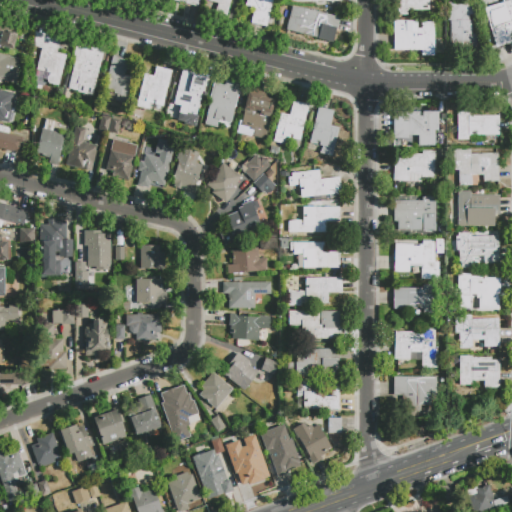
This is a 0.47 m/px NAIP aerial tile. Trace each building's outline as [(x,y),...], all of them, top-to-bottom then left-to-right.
[(204,1),(204,0),(230,0),(227,16),(215,13),(217,4),(204,1)] [(272,0),(272,1),(267,0),(264,10),(245,6),(246,0),(272,0)] [(434,0),(434,10),(431,10),(431,11),(410,10),(410,15),(396,15),(396,0),(434,0)] [(511,41),(495,47),(488,24),(491,23),(486,7),(503,2),(502,0),(511,0),(511,41)] [(478,48),(450,48),(450,20),(447,20),(447,2),(475,2),(475,15),(468,15),(468,20),(471,20),(471,34),(478,34),(478,48)] [(293,6),(339,17),(336,30),(335,30),(332,43),(317,40),(317,38),(285,30),(289,17),(290,17),(293,6)] [(433,56),(421,56),(421,51),(393,51),(393,22),(417,21),(417,28),(421,28),(421,23),(423,23),(423,21),(431,21),(431,23),(433,23),(433,41),(438,41),(439,54),(433,54),(433,56)] [(0,28),(17,33),(13,50),(0,46),(0,28)] [(58,86),(48,83),(47,80),(35,77),(41,49),(34,47),(35,32),(60,38),(57,53),(66,56),(58,86)] [(92,96),(77,92),(77,91),(67,88),(76,56),(73,56),(76,44),(106,51),(103,61),(100,60),(92,96)] [(0,55),(7,57),(7,56),(19,59),(16,71),(20,72),(17,84),(1,81),(1,79),(0,78),(0,55)] [(126,105),(102,99),(112,57),(127,60),(123,76),(132,78),(126,105)] [(148,110),(136,107),(144,74),(153,76),(156,67),(171,71),(162,106),(149,103),(148,110)] [(196,116),(198,116),(196,126),(176,121),(178,111),(185,113),(186,108),(173,104),(182,69),(197,73),(193,88),(202,91),(196,116)] [(213,83),(223,85),(225,80),(240,84),(229,123),(218,120),(216,127),(204,124),(210,99),(209,99),(213,83)] [(264,141),(250,137),(252,131),(249,131),(248,133),(236,130),(238,122),(241,123),(243,113),(242,113),(248,90),(275,98),(264,141)] [(20,95),(15,112),(3,108),(0,120),(0,91),(4,92),(4,91),(20,95)] [(285,145),(273,142),(280,113),(289,116),(293,101),(308,105),(299,140),(287,137),(285,145)] [(332,157),(320,154),(321,146),(309,143),(318,108),(333,112),(329,126),(339,129),(332,157)] [(423,112),(438,112),(438,114),(438,131),(434,131),(434,146),(418,146),(418,136),(409,136),(409,138),(394,138),(394,112),(419,112),(419,117),(424,117),(423,112)] [(498,116),(499,136),(470,136),(470,141),(457,141),(456,112),(470,112),(470,116),(498,116)] [(110,117),(107,132),(98,130),(101,115),(110,117)] [(46,119),(55,122),(53,131),(65,135),(57,166),(48,163),(49,160),(44,158),(44,157),(36,154),(46,119)] [(108,132),(112,119),(120,121),(116,134),(108,132)] [(23,137),(19,153),(0,148),(0,125),(9,128),(8,134),(23,137)] [(75,127),(85,129),(82,139),(86,144),(96,147),(90,170),(83,169),(83,170),(65,166),(75,127)] [(112,140),(136,146),(127,181),(111,177),(112,172),(105,170),(112,140)] [(181,148),(198,153),(195,163),(200,165),(193,188),(194,188),(192,195),(181,191),(182,189),(174,186),(175,183),(170,182),(181,148)] [(160,150),(172,153),(170,161),(171,161),(164,187),(150,183),(149,188),(138,186),(146,155),(149,156),(150,151),(160,153),(160,150)] [(497,152),(498,181),(482,182),(482,175),(471,175),(471,185),(458,186),(457,170),(453,170),(452,151),(469,150),(469,154),(497,152)] [(433,180),(421,179),(421,183),(393,182),(395,153),(422,155),(422,151),(435,152),(433,180)] [(269,166),(253,182),(240,168),(246,161),(248,163),(256,155),(259,159),(261,157),(269,166)] [(221,164),(240,177),(233,187),(235,189),(225,203),(211,193),(213,190),(206,185),(221,164)] [(338,177),(340,193),(339,193),(339,198),(329,199),(329,195),(324,195),(324,199),(313,200),(312,196),(301,198),(299,185),(289,186),(288,177),(291,177),(291,173),(318,170),(319,180),(338,177)] [(275,186),(266,194),(264,191),(262,193),(254,185),(264,175),(275,186)] [(498,195),(498,216),(494,216),(494,227),(457,227),(457,192),(470,192),(470,196),(498,195)] [(435,196),(435,231),(397,230),(397,221),(394,221),(394,201),(422,201),(422,196),(435,196)] [(230,225),(227,216),(239,212),(238,209),(242,207),(241,205),(253,200),(257,210),(255,211),(262,228),(263,231),(224,246),(218,230),(230,225)] [(0,202),(27,210),(23,226),(0,220),(0,202)] [(287,228),(287,222),(296,220),(302,221),(302,208),(338,208),(338,222),(324,222),(324,227),(324,233),(287,233),(287,228)] [(40,277),(40,232),(40,225),(48,225),(48,222),(66,222),(66,231),(66,239),(63,239),(63,252),(55,252),(55,261),(60,261),(60,265),(74,265),(74,279),(61,279),(61,276),(47,276),(47,277),(40,277)] [(19,243),(19,229),(33,230),(33,244),(19,243)] [(102,231),(102,236),(110,236),(110,270),(87,270),(87,248),(84,248),(84,231),(102,231)] [(498,235),(499,263),(484,265),(484,261),(471,262),(471,267),(461,268),(460,262),(459,262),(458,250),(456,250),(455,233),(470,232),(470,237),(498,235)] [(259,235),(276,234),(277,249),(261,250),(259,235)] [(0,235),(1,235),(1,242),(7,242),(7,248),(9,248),(9,260),(0,260),(0,235)] [(438,279),(421,278),(421,266),(409,265),(409,273),(393,272),(395,244),(422,245),(422,241),(434,241),(433,261),(439,262),(438,279)] [(339,252),(339,268),(303,268),(302,251),(297,251),(296,243),(323,243),(323,252),(339,252)] [(163,253),(163,269),(139,269),(139,246),(159,246),(159,253),(163,253)] [(124,260),(115,260),(115,247),(124,247),(124,260)] [(266,259),(267,272),(258,273),(258,271),(227,274),(227,266),(232,265),(231,250),(257,248),(258,259),(266,259)] [(75,286),(75,272),(89,272),(89,286),(75,286)] [(469,307),(457,307),(457,275),(469,275),(469,279),(499,279),(499,309),(479,309),(479,299),(469,299),(469,307)] [(167,294),(167,302),(136,303),(135,280),(162,279),(162,294),(167,294)] [(341,279),(341,293),(327,293),(327,304),(298,304),(298,292),(305,292),(305,279),(341,279)] [(270,282),(270,294),(262,294),(262,305),(254,305),(254,308),(228,309),(228,294),(222,294),(222,283),(270,282)] [(435,286),(435,313),(423,313),(423,309),(393,309),(393,289),(422,289),(422,286),(435,286)] [(75,318),(75,304),(88,304),(89,318),(75,318)] [(18,306),(18,320),(6,321),(6,331),(0,331),(0,307),(4,307),(4,309),(9,309),(9,306),(18,306)] [(52,323),(52,311),(61,311),(61,310),(74,310),(74,324),(62,324),(62,323),(52,323)] [(342,322),(342,338),(302,338),(302,324),(296,325),(289,324),(289,311),(304,311),(304,313),(320,313),(320,312),(338,312),(338,322),(342,322)] [(126,326),(125,316),(160,314),(161,333),(155,333),(155,335),(156,335),(156,338),(155,339),(155,341),(149,341),(149,342),(142,342),(142,340),(135,340),(135,334),(130,335),(130,330),(129,326),(126,326)] [(270,317),(269,329),(258,328),(257,341),(232,339),(232,334),(229,334),(230,326),(228,325),(229,314),(235,314),(235,316),(257,317),(258,316),(270,317)] [(497,319),(498,347),(483,347),(482,340),(471,341),(471,349),(459,349),(458,340),(455,340),(454,316),(470,316),(470,320),(497,319)] [(111,325),(111,351),(103,351),(102,353),(100,353),(100,357),(93,357),(93,354),(84,354),(85,325),(92,325),(92,321),(102,321),(102,325),(111,325)] [(39,324),(54,324),(54,336),(55,336),(55,339),(63,339),(63,352),(66,352),(66,369),(47,369),(47,366),(39,366),(39,324)] [(115,325),(123,325),(123,339),(115,339),(115,325)] [(422,329),(435,329),(434,350),(437,350),(436,368),(421,368),(421,360),(394,360),(394,332),(422,332),(422,329)] [(339,349),(339,371),(325,371),(325,374),(295,374),(295,361),(297,361),(297,349),(339,349)] [(238,352),(250,362),(248,364),(258,372),(244,391),(224,375),(230,368),(227,366),(238,352)] [(499,389),(483,389),(483,382),(471,382),(471,386),(458,386),(458,357),(471,357),(471,361),(499,361),(499,389)] [(278,364),(274,376),(260,370),(265,358),(278,364)] [(21,387),(20,386),(0,386),(0,373),(20,373),(25,372),(29,384),(21,387)] [(201,387),(213,373),(232,389),(216,409),(200,395),(204,390),(201,387)] [(394,377),(437,377),(437,393),(431,393),(431,406),(421,406),(421,411),(403,411),(403,396),(394,396),(394,377)] [(340,382),(340,410),(304,410),(304,397),(297,397),(297,384),(327,384),(327,382),(340,382)] [(161,394),(183,386),(186,394),(187,393),(195,415),(188,418),(190,425),(187,426),(189,433),(177,438),(174,430),(171,431),(161,403),(164,402),(161,394)] [(139,399),(150,396),(150,397),(161,427),(158,428),(137,436),(128,412),(142,407),(139,399)] [(126,438),(102,446),(92,418),(105,414),(104,411),(119,406),(124,422),(121,423),(126,438)] [(218,432),(210,420),(217,416),(225,427),(218,432)] [(340,418),(340,433),(327,433),(327,418),(340,418)] [(322,459),(312,465),(292,429),(303,423),(306,427),(310,424),(312,428),(318,425),(330,448),(327,450),(328,452),(320,456),(322,459)] [(92,458),(78,462),(74,453),(69,455),(68,453),(66,454),(58,431),(75,425),(76,428),(84,425),(91,446),(88,447),(92,458)] [(55,463),(41,468),(40,464),(38,465),(31,447),(38,444),(37,440),(53,434),(61,457),(54,459),(55,463)] [(221,438),(230,436),(234,447),(225,450),(221,438)] [(215,455),(210,442),(219,439),(224,452),(215,455)] [(287,474),(277,478),(266,448),(290,439),(299,463),(285,468),(287,474)] [(18,450),(27,475),(13,479),(21,500),(10,504),(0,476),(0,451),(9,448),(11,453),(18,450)] [(267,477),(252,483),(250,479),(244,482),(233,451),(241,449),(242,452),(251,449),(253,456),(259,454),(267,477)] [(107,473),(91,479),(86,466),(103,460),(107,473)] [(207,499),(199,476),(222,468),(229,487),(222,489),(223,494),(207,499)] [(188,509),(180,511),(177,511),(167,483),(176,480),(175,476),(186,472),(188,476),(191,475),(200,499),(186,504),(188,509)] [(57,491),(42,497),(37,484),(52,478),(57,491)] [(32,500),(28,487),(36,484),(41,497),(32,500)] [(495,509),(487,511),(472,511),(467,497),(472,496),(470,489),(477,487),(478,489),(488,485),(492,495),(491,496),(493,501),(506,496),(509,503),(494,508),(495,509)] [(88,499),(85,487),(70,491),(74,503),(88,499)] [(141,493),(153,488),(162,511),(135,511),(128,491),(139,487),(141,493)] [(126,501),(130,511),(102,511),(126,501)] [(448,511),(447,508),(461,503),(464,511),(448,511)]
